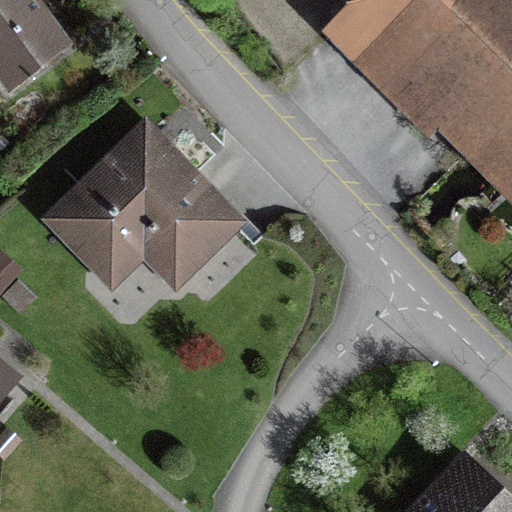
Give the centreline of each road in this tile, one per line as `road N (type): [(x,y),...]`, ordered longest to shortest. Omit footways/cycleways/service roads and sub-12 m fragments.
road 1 (residential): [(404,283),(149,0)]
road 2 (residential): [(404,283),(276,426),(234,511)]
road 3 (residential): [(511,388),(404,283)]
